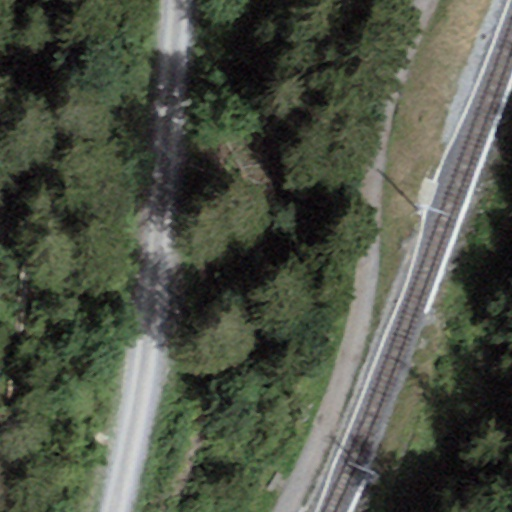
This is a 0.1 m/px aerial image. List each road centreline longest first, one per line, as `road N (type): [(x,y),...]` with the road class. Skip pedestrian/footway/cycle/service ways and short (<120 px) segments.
road 1 (track): [(422,0),(380,103),(363,295),(344,380),(287,511)]
road 2 (track): [(115,511),(148,341),(178,0)]
